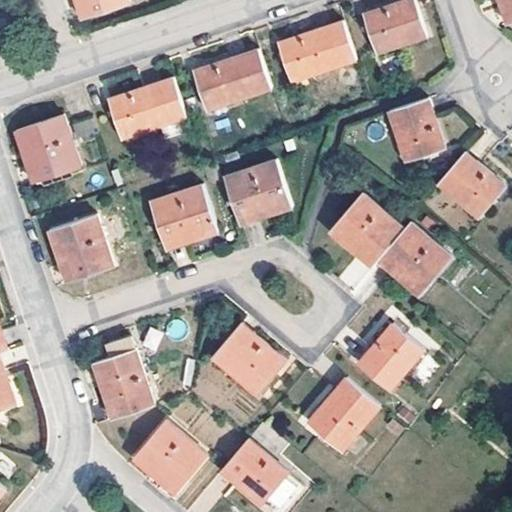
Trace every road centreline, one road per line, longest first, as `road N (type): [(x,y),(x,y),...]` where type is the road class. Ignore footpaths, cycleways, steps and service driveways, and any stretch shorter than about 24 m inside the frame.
road 1 (residential): [(0,88),(264,0)]
road 2 (residential): [(248,267),(260,254),(286,252),(329,288),(331,311),(318,326),(291,331),(247,293)]
road 3 (residential): [(47,330),(248,267)]
road 4 (residential): [(40,511),(60,488),(76,435),(47,330)]
road 5 (residential): [(47,330),(0,183)]
